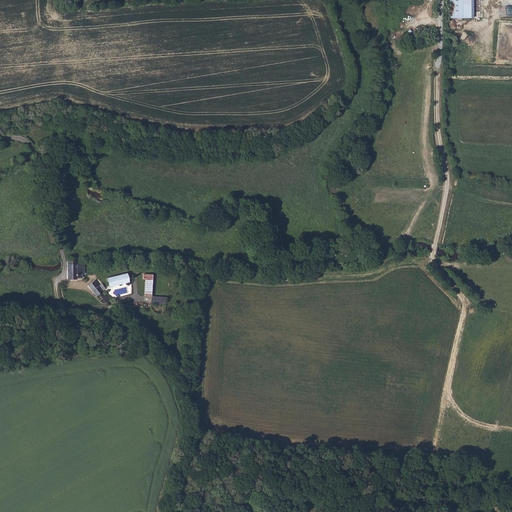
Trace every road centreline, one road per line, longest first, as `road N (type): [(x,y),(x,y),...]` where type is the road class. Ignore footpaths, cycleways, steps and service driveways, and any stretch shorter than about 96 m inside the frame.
road 1 (track): [(437,435),(461,300),(431,257),(449,186),(438,140),(442,0)]
road 2 (residential): [(0,139),(27,142),(42,165),(63,259)]
